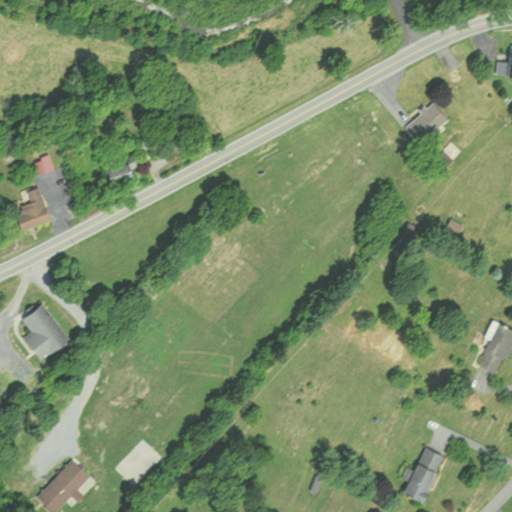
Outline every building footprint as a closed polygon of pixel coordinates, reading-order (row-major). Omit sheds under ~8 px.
[(496,72),(507,72),(508,60),(497,59),(496,72)] [(446,117),(431,100),(403,126),(418,142),(446,117)] [(55,166),(48,151),(32,158),(39,173),(55,166)] [(106,181),(137,173),(132,156),(102,163),(106,181)] [(20,228),(49,218),(37,185),(23,191),(26,199),(12,204),(20,228)] [(29,329),(21,335),(38,359),(68,337),(41,300),(20,316),(29,329)] [(497,373),(511,340),(511,328),(496,321),(476,363),(497,373)] [(443,454),(423,444),(399,491),(419,501),(443,454)] [(54,511),(89,474),(71,458),(36,495),(54,511)]
